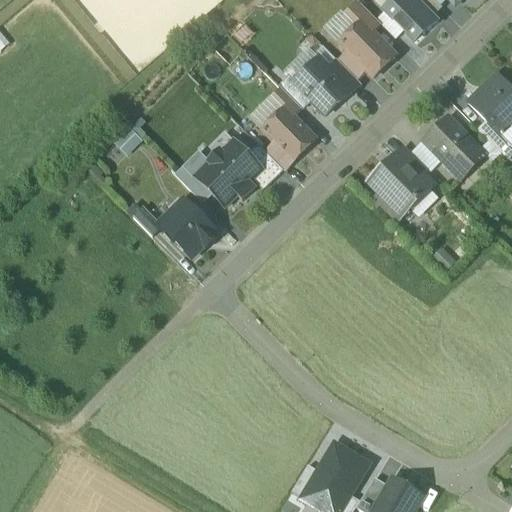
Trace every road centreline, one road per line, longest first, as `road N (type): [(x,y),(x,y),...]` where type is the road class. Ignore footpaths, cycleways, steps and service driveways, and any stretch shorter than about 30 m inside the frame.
road 1 (residential): [(507,0),(213,286)]
road 2 (residential): [(457,485),(326,406),(213,286)]
road 3 (track): [(195,306),(103,395),(28,511)]
road 4 (track): [(185,511),(0,397)]
